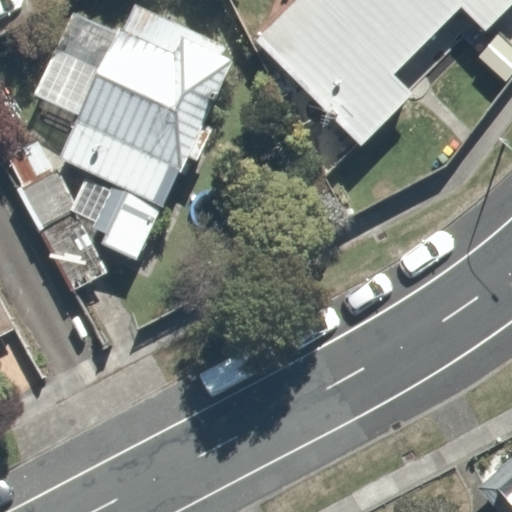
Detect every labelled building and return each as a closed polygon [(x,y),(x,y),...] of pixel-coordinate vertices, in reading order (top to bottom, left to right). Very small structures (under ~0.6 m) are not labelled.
[(166,190),(179,195),(206,120),(241,24),(176,0),(121,0),(62,162),(115,181),(122,184),(102,240),(142,255),(166,190)] [(511,0),(294,0),(253,39),(357,150),(511,2),(511,0)] [(47,131),(5,151),(22,187),(15,190),(65,294),(114,270),(99,239),(57,152),(47,131)] [(0,301),(0,330),(12,324),(0,301)] [(511,511),(511,455),(475,488),(496,511),(511,511)]
